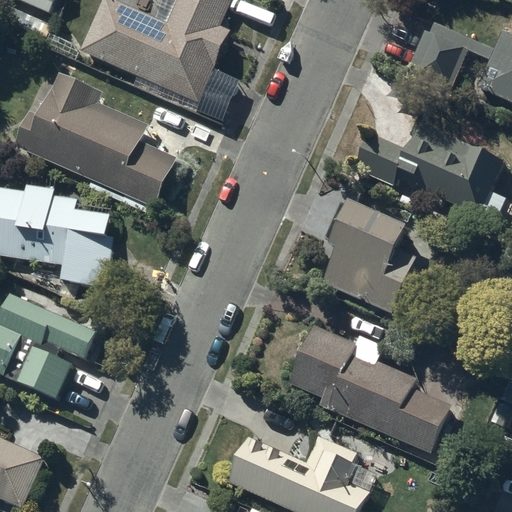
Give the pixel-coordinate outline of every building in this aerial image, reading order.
[(58,0),(30,0),(54,10),(58,0)] [(160,14),(127,0),(108,0),(86,49),(165,84),(161,91),(180,99),(183,93),(204,102),(236,29),(226,25),(237,0),(161,0),(160,3),(164,5),(160,14)] [(498,45),(438,19),(433,29),(428,26),(411,64),(455,83),(471,46),(492,56),(480,83),(511,96),(511,30),(505,28),(498,45)] [(45,112),(34,107),(17,144),(157,207),(180,156),(145,140),(152,124),(101,101),(105,91),(63,72),(45,112)] [(411,145),(374,130),(359,165),(397,181),(399,175),(481,209),(504,152),(422,119),(411,145)] [(26,188),(0,183),(0,255),(65,265),(63,278),(108,285),(115,234),(111,233),(114,213),(78,208),(80,197),(55,193),(57,186),(27,182),(26,188)] [(412,229),(346,201),(333,231),(339,234),(334,247),(339,250),(326,280),(396,310),(420,255),(404,248),(412,229)] [(99,330),(12,292),(0,319),(0,371),(57,396),(77,352),(87,357),(99,330)] [(329,398),(325,405),(437,454),(459,406),(419,389),(423,379),(383,361),(391,344),(365,333),(360,343),(321,326),(317,336),(312,334),(305,350),(309,352),(305,361),(301,359),(295,373),(300,375),(296,384),(329,398)] [(0,504),(12,510),(15,502),(25,506),(48,455),(0,433),(0,504)] [(305,462),(247,437),(228,482),(296,511),(366,511),(361,510),(369,493),(346,483),(354,464),(350,462),(355,451),(317,434),(305,462)]
